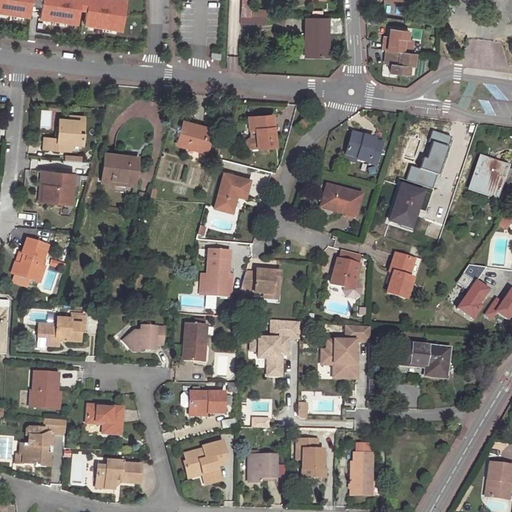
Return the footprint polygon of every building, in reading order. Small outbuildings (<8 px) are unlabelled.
[(0,0),(0,11),(29,16),(29,10),(31,0),(0,0)] [(35,0),(34,11),(40,12),(40,17),(77,23),(79,8),(86,9),(84,24),(121,30),(125,0),(108,0),(108,6),(102,5),(102,0),(35,0)] [(328,18),(306,18),(305,33),(310,34),(310,57),(328,57),(329,35),(327,35),(328,18)] [(389,41),(384,41),(382,50),(386,50),(385,59),(392,60),(391,65),(390,73),(407,75),(408,66),(412,67),(414,54),(410,53),(411,40),(407,39),(408,31),(391,29),(389,37),(389,41)] [(274,146),(271,114),(248,117),(250,137),(245,140),(246,146),(251,148),(274,146)] [(70,116),(70,121),(78,121),(77,132),(82,132),(83,117),(70,116)] [(311,125),(304,118),(298,123),(304,130),(311,125)] [(78,121),(70,121),(58,119),(58,127),(60,127),(59,139),(54,138),(44,138),(43,148),(69,150),(70,143),(82,145),(82,132),(77,132),(78,121)] [(211,130),(183,122),(177,144),(187,147),(188,145),(206,149),(211,130)] [(369,155),(377,157),(381,144),(372,141),(373,139),(351,132),(344,153),(355,156),(355,158),(367,162),(369,155)] [(354,162),(355,158),(355,156),(344,153),(343,158),(354,162)] [(137,157),(104,154),(102,177),(134,181),(137,157)] [(375,164),(377,157),(369,155),(367,162),(375,164)] [(486,164),(488,160),(479,158),(469,189),(496,198),(499,188),(496,187),(502,169),(486,164)] [(506,167),(488,160),(486,164),(502,169),(496,187),(499,188),(506,167)] [(73,173),(47,172),(46,186),(42,186),(41,202),(71,203),(73,173)] [(249,180),(223,173),(213,207),(231,213),(236,195),(244,197),(249,180)] [(336,208),(335,212),(354,217),(360,195),(326,185),(321,204),(336,208)] [(423,193),(400,186),(388,221),(407,227),(412,212),(416,213),(423,193)] [(147,195),(140,192),(136,204),(143,206),(147,195)] [(410,229),(416,213),(412,212),(407,227),(410,229)] [(511,218),(511,215),(507,212),(498,224),(505,229),(511,218)] [(205,229),(199,227),(197,234),(203,236),(205,229)] [(16,275),(26,278),(38,282),(44,267),(40,266),(46,247),(26,241),(21,254),(24,255),(20,265),(14,263),(10,273),(16,275)] [(225,291),(227,278),(228,252),(207,250),(206,275),(204,294),(232,297),(232,292),(225,291)] [(340,250),(338,259),(357,265),(359,255),(340,250)] [(413,260),(394,254),(387,272),(391,273),(385,292),(405,299),(412,278),(414,279),(421,260),(414,257),(413,260)] [(338,259),(336,259),(330,283),(352,289),(358,265),(357,265),(338,259)] [(65,264),(52,260),(50,264),(63,268),(65,264)] [(254,272),(245,272),(240,291),(263,293),(273,293),(273,285),(277,285),(279,272),(255,270),(254,272)] [(468,277),(463,274),(459,281),(464,284),(468,277)] [(24,284),(26,278),(16,275),(14,280),(24,284)] [(276,299),(277,285),(273,285),(273,293),(263,293),(262,298),(276,299)] [(69,324),(56,323),(55,326),(38,324),(36,348),(45,349),(45,346),(57,347),(58,341),(58,338),(65,338),(65,341),(79,342),(80,332),(83,333),(84,317),(69,316),(69,320),(69,324)] [(299,338),(299,322),(271,320),(270,339),(250,339),(250,351),(257,351),(257,359),(267,359),(267,368),(281,368),(281,359),(277,359),(277,355),(281,355),(286,355),(287,338),(299,338)] [(198,349),(204,350),(206,326),(184,324),(181,360),(197,361),(198,349)] [(369,342),(370,327),(365,327),(346,325),(345,341),(327,340),(326,350),(321,350),(321,364),(333,365),(333,368),(345,368),(345,374),(356,374),(356,359),(354,359),(354,355),(354,342),(369,342)] [(162,328),(139,326),(138,332),(133,331),(122,340),(132,352),(138,352),(139,349),(153,350),(154,344),(161,344),(162,328)] [(424,367),(424,374),(445,377),(448,349),(399,343),(397,363),(424,367)] [(281,368),(267,368),(266,376),(280,376),(281,368)] [(345,368),(333,368),(333,378),(356,379),(356,374),(345,374),(345,368)] [(57,375),(33,373),(32,391),(29,391),(28,407),(58,409),(59,393),(56,393),(57,375)] [(380,382),(368,381),(368,398),(380,399),(380,382)] [(188,412),(206,412),(223,412),(223,393),(188,393),(188,412)] [(297,413),(306,413),(306,403),(298,403),(297,413)] [(102,422),(102,424),(101,433),(119,434),(121,409),(87,406),(85,423),(97,424),(97,421),(102,422)] [(44,418),(43,429),(29,428),(26,430),(26,436),(28,436),(27,444),(20,444),(19,455),(23,455),(22,463),(34,464),(35,465),(47,467),(49,454),(45,453),(45,447),(50,444),(50,438),(48,435),(50,433),(64,434),(65,420),(44,418)] [(268,418),(252,418),(252,427),(268,427),(268,418)] [(316,440),(296,439),(296,450),(301,450),(301,476),(325,477),(325,469),(322,469),(322,450),(316,450),(316,440)] [(206,469),(210,483),(221,480),(217,466),(225,463),(222,454),(224,453),(221,442),(201,447),(201,449),(183,455),(185,462),(182,463),(186,474),(206,469)] [(372,453),(353,452),(353,462),(351,462),(350,494),(371,495),(372,453)] [(275,456),(248,455),(248,479),(249,480),(249,483),(261,483),(261,477),(274,478),(275,456)] [(120,481),(120,483),(138,484),(140,465),(121,464),(122,462),(106,461),(106,466),(97,466),(95,488),(113,489),(114,482),(114,481),(120,481)] [(491,482),(488,497),(508,499),(511,468),(511,466),(489,463),(487,482),(491,482)] [(204,485),(210,483),(206,469),(186,474),(187,479),(201,475),(204,485)]
